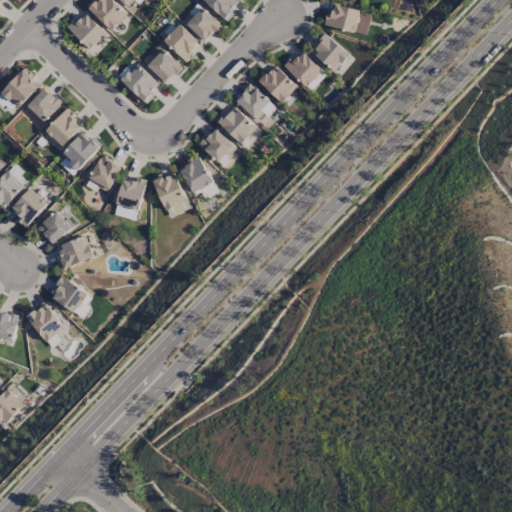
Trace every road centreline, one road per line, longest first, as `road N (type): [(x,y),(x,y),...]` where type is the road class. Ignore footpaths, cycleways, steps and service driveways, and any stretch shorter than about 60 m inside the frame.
road 1 (secondary): [(494,0),(5,511)]
road 2 (secondary): [(38,511),(511,17)]
road 3 (residential): [(282,18),(176,122),(151,132),(123,116),(30,25)]
